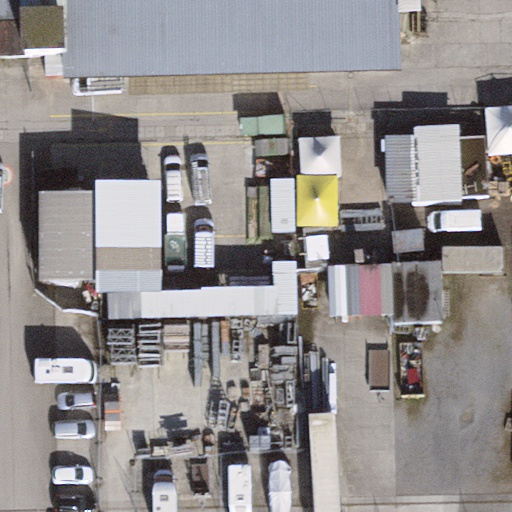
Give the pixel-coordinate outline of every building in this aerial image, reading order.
[(0,0),(0,80),(397,69),(394,0),(0,0)] [(511,112),(487,114),(489,159),(511,158),(511,112)] [(461,136),(388,138),(390,205),(463,202),(461,136)] [(42,300),(163,301),(164,198),(42,197),(42,300)] [(434,320),(438,280),(376,275),(372,315),(434,320)]
